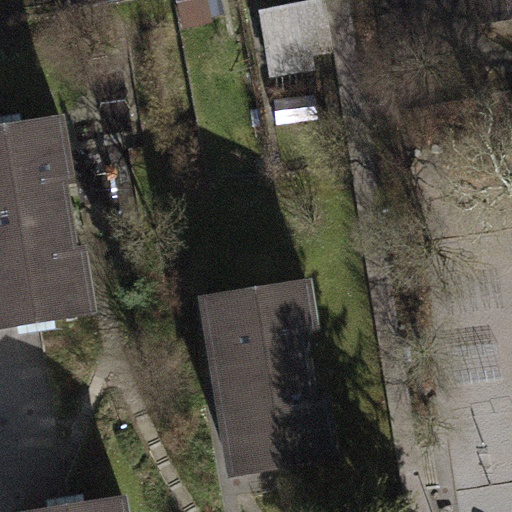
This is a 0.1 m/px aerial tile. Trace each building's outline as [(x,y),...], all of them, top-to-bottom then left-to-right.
[(210,20),(205,0),(196,0),(177,4),(182,26),(210,20)] [(511,0),(470,0),(474,22),(511,16),(511,0)] [(309,71),(297,7),(265,13),(277,77),(309,71)] [(315,95),(273,102),(277,127),(320,120),(315,95)] [(62,119),(0,129),(0,328),(93,313),(83,249),(75,251),(64,184),(72,183),(62,119)] [(307,284),(205,300),(233,474),(336,458),(326,398),(315,400),(304,333),(315,331),(307,284)] [(125,511),(124,500),(46,511),(125,511)]
